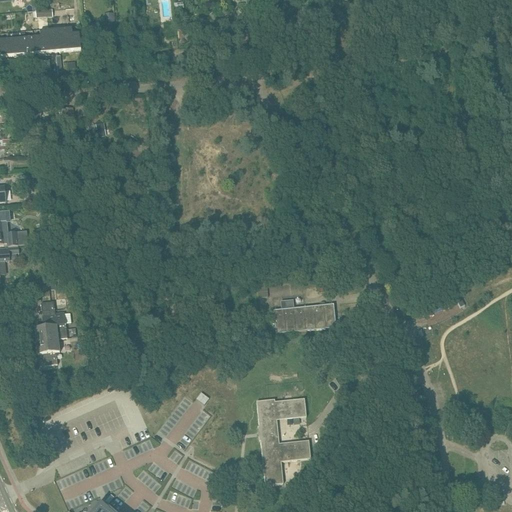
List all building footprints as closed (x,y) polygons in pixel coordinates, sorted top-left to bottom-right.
[(36,12),(36,20),(53,19),(52,10),(36,12)] [(136,14),(137,21),(145,21),(144,13),(136,14)] [(104,23),(115,23),(114,14),(104,15),(104,23)] [(452,18),(454,36),(465,35),(463,17),(452,18)] [(55,31),(57,53),(81,51),(79,35),(72,35),(71,30),(55,31)] [(35,55),(57,53),(55,31),(40,33),(40,38),(33,39),(35,55)] [(18,57),(35,55),(33,39),(25,40),(24,34),(16,35),(18,57)] [(0,47),(1,58),(18,57),(16,35),(7,36),(8,41),(0,42),(0,47)] [(136,111),(114,113),(115,124),(126,122),(127,133),(138,132),(136,111)] [(66,121),(67,129),(76,129),(75,120),(66,121)] [(67,129),(66,121),(61,121),(49,121),(49,130),(62,130),(67,129)] [(90,138),(106,135),(104,122),(88,125),(90,138)] [(62,157),(64,166),(71,164),(69,156),(62,157)] [(35,191),(33,177),(17,179),(19,193),(35,191)] [(0,245),(6,244),(7,244),(7,249),(20,247),(18,233),(5,234),(6,236),(2,236),(1,223),(10,222),(9,213),(0,214),(0,213),(0,245)] [(0,249),(0,275),(2,276),(2,264),(10,263),(9,249),(0,249)] [(47,312),(47,315),(56,314),(55,302),(42,304),(43,312),(47,312)] [(334,305),(273,312),(276,335),(336,329),(334,305)] [(43,315),(45,328),(35,329),(38,356),(60,354),(58,340),(67,339),(64,313),(56,314),(47,315),(43,315)] [(100,329),(92,330),(93,342),(101,341),(100,329)] [(57,366),(56,358),(44,359),(45,367),(57,366)] [(201,394),(196,400),(204,406),(209,400),(201,394)] [(275,401),(256,403),(259,428),(258,428),(258,433),(259,437),(259,442),(260,442),(265,487),(283,485),(281,463),(311,460),(309,447),(309,442),(287,444),(288,446),(279,447),(278,438),(277,438),(276,429),(277,428),(276,419),(285,418),(285,420),(293,420),(306,418),(304,400),(275,403),(275,401)]
